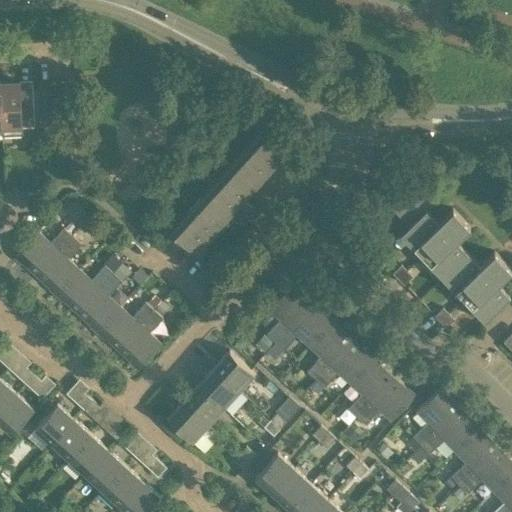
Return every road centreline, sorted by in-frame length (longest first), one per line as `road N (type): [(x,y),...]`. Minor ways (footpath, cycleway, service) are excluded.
road 1 (tertiary): [(94,0),(125,6),(320,106),(354,114)]
road 2 (residential): [(124,403),(267,248),(326,254)]
road 3 (residential): [(326,254),(421,347),(461,356),(511,412)]
road 4 (residential): [(0,312),(49,356),(75,358),(124,403)]
road 5 (tertiary): [(354,114),(511,117)]
road 6 (residential): [(212,511),(188,489),(191,464),(124,403)]
